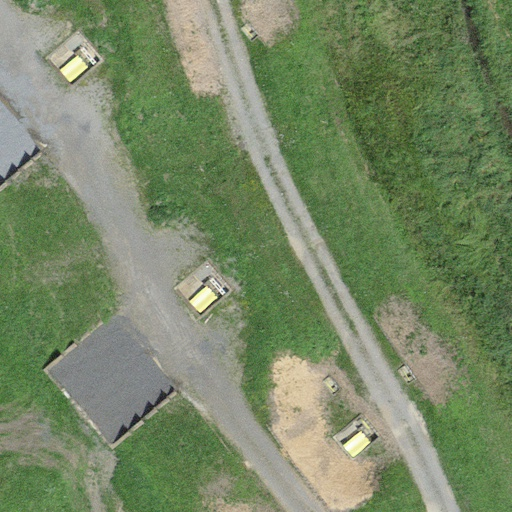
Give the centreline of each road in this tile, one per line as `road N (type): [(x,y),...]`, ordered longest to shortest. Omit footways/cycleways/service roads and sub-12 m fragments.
road 1 (track): [(333,511),(196,376),(144,263),(0,20)]
road 2 (track): [(438,511),(380,394),(222,0)]
